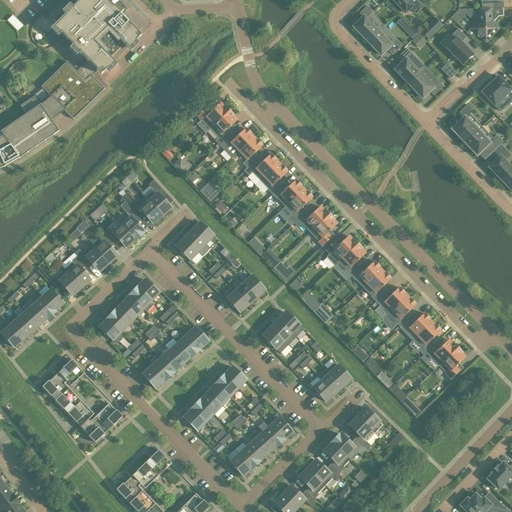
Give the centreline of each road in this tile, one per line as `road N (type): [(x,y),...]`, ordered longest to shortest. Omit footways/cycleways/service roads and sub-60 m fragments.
road 1 (residential): [(242,507),(70,324),(148,249)]
road 2 (residential): [(261,119),(481,346),(494,333)]
road 3 (unclassified): [(494,333),(274,107)]
road 4 (residential): [(148,249),(321,429)]
road 5 (residential): [(426,122),(335,27),(335,13),(349,0)]
road 6 (unclassified): [(418,511),(511,409)]
road 7 (residential): [(511,211),(426,122)]
